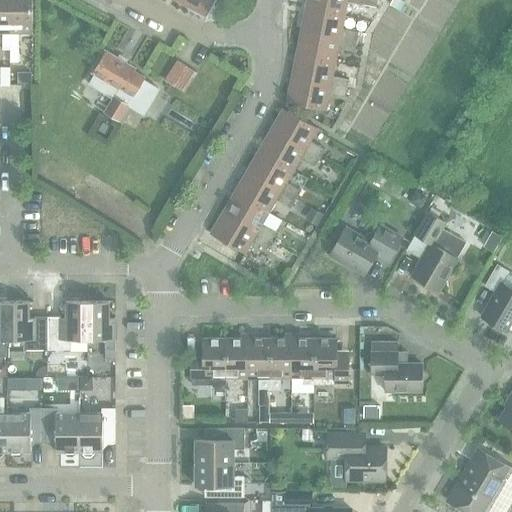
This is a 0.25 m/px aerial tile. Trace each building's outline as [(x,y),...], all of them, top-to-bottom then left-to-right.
[(10,58),(9,0),(0,0),(0,32),(3,33),(2,48),(3,58),(10,58)] [(9,0),(10,58),(18,58),(17,48),(18,33),(32,33),(31,0),(9,0)] [(184,0),(188,2),(187,6),(205,16),(205,17),(206,17),(214,0),(184,0)] [(376,7),(376,0),(306,0),(305,7),(343,15),(346,1),(376,7)] [(341,28),(343,15),(305,7),(300,30),(356,42),(358,31),(341,28)] [(354,52),(356,42),(300,30),(295,54),(334,62),(337,48),(354,52)] [(130,107),(144,116),(159,89),(144,80),(145,78),(133,70),(134,69),(105,52),(93,72),(121,89),(113,104),(127,113),(130,107)] [(332,75),(334,62),(295,54),(291,77),(346,88),(348,79),(332,75)] [(164,80),(184,93),(197,72),(176,60),(164,80)] [(18,82),(30,82),(30,72),(18,72),(18,82)] [(344,98),(346,88),(291,77),(286,102),(325,109),(328,95),(344,98)] [(270,129),(319,158),(324,148),(309,140),(317,127),(282,108),(270,129)] [(314,166),(319,158),(270,129),(258,150),(292,170),(299,158),(314,166)] [(285,181),(292,170),(258,150),(246,171),(295,199),(300,190),(285,181)] [(290,208),(295,199),(246,171),(234,191),(268,211),(275,199),(290,208)] [(261,223),(268,211),(234,191),(222,212),(271,240),(276,232),(261,223)] [(266,249),(271,240),(222,212),(210,233),(244,253),(251,241),(266,249)] [(411,276),(437,291),(456,258),(431,243),(444,221),(427,212),(409,243),(425,252),(411,276)] [(389,260),(401,238),(379,225),(373,235),(370,233),(365,234),(363,238),(344,227),(329,254),(364,274),(376,253),(389,260)] [(508,271),(497,265),(485,285),(495,291),(480,316),(507,331),(511,328),(511,289),(503,285),(508,271)] [(47,349),(47,316),(34,316),(34,318),(28,318),(28,301),(7,301),(7,339),(7,356),(19,356),(26,349),(47,349)] [(69,339),(87,339),(87,301),(65,301),(65,318),(60,318),(60,316),(47,316),(47,349),(69,349),(69,339)] [(87,301),(87,339),(104,339),(104,349),(105,349),(105,359),(115,359),(115,318),(108,318),(108,301),(87,301)] [(225,389),(225,378),(225,338),(203,338),(203,360),(191,360),(191,384),(210,384),(215,389),(225,389)] [(225,378),(247,378),(247,338),(225,338),(225,378)] [(269,405),(269,391),(269,338),(247,338),(247,378),(258,378),(258,405),(269,405)] [(280,378),(291,378),(291,338),(269,338),(269,391),(280,391),(280,378)] [(291,378),(313,378),(313,338),(291,338),(291,378)] [(347,384),(348,350),(336,350),(336,338),(313,338),(313,378),(325,378),(325,384),(347,384)] [(384,391),(421,391),(421,363),(397,363),(397,351),(370,351),(371,375),(385,375),(384,391)] [(50,367),(49,375),(58,374),(56,366),(50,367)] [(511,390),(507,398),(509,400),(497,420),(511,428),(511,390)] [(367,406),(384,406),(384,392),(367,392),(367,406)] [(230,420),(247,420),(247,400),(230,400),(230,420)] [(42,443),(42,408),(29,408),(29,413),(6,413),(6,451),(8,451),(13,456),(18,456),(23,451),(30,451),(30,443),(42,443)] [(78,451),(78,413),(56,413),(56,408),(42,408),(42,443),(55,443),(55,451),(62,451),(67,456),(72,456),(77,451),(78,451)] [(78,413),(78,451),(80,451),(85,456),(90,456),(95,451),(102,451),(102,443),(114,443),(114,408),(101,408),(101,413),(78,413)] [(291,422),(291,413),(269,413),(269,422),(291,422)] [(291,413),(291,422),(313,422),(313,413),(291,413)] [(195,462),(233,462),(233,449),(243,449),(243,428),(217,428),(217,440),(195,440),(195,462)] [(345,479),(385,479),(385,447),(351,447),(351,433),(326,433),(326,458),(341,458),(345,463),(345,479)] [(447,500),(466,511),(484,511),(510,468),(482,451),(468,476),(463,473),(447,500)] [(233,476),(233,462),(195,462),(194,485),(217,485),(217,497),(243,497),(243,476),(233,476)] [(308,504),(310,504),(311,491),(272,491),(272,501),(285,501),(285,504),(297,504),(296,511),(350,511),(350,508),(308,508),(308,504)] [(243,511),(243,503),(217,503),(216,511),(243,511)]
